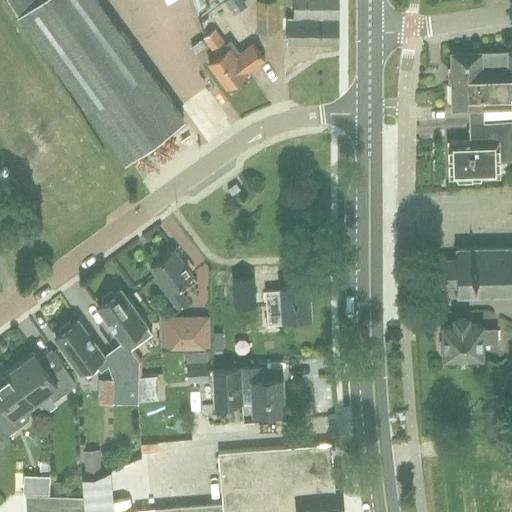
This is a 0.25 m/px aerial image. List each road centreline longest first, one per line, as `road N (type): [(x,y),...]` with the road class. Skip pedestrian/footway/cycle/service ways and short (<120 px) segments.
road 1 (unclassified): [(0,316),(255,132),(369,110)]
road 2 (secondary): [(386,511),(369,304),(369,110)]
road 3 (unclassified): [(369,26),(511,13)]
